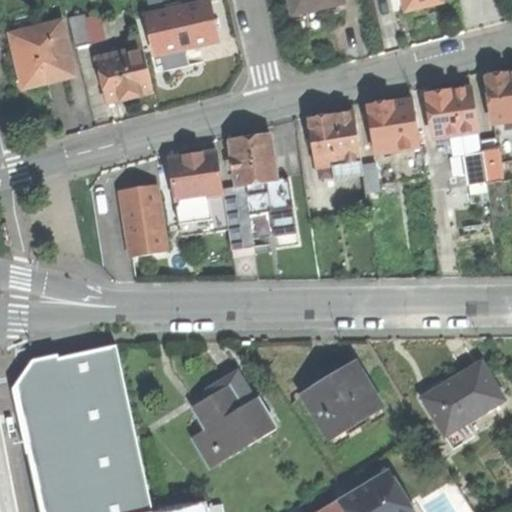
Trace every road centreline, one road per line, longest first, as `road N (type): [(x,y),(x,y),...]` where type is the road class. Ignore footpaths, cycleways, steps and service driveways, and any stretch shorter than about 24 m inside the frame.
road 1 (tertiary): [(511,305),(123,304)]
road 2 (tertiary): [(3,171),(272,101)]
road 3 (tertiary): [(272,101),(511,40)]
road 4 (tertiary): [(123,304),(0,277)]
road 5 (tertiary): [(0,325),(123,304)]
